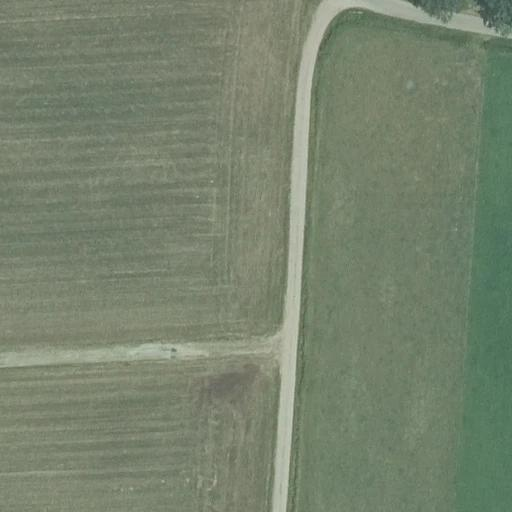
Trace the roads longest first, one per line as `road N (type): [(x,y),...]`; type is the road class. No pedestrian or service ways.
road 1 (track): [(283,511),(315,42),(342,0)]
road 2 (unclassified): [(346,0),(511,33)]
